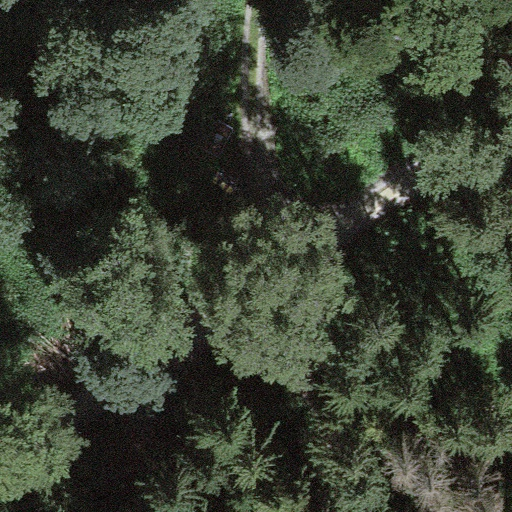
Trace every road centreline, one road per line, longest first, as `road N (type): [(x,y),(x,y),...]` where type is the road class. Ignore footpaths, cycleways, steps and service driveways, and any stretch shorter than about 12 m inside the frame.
road 1 (track): [(511,85),(379,176),(244,229),(135,386),(0,463)]
road 2 (track): [(264,0),(244,229),(403,511)]
